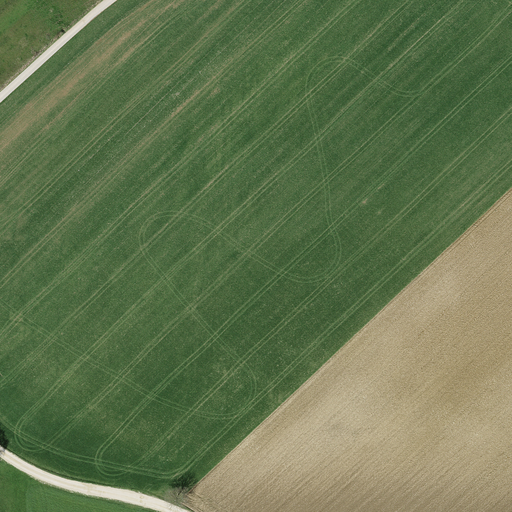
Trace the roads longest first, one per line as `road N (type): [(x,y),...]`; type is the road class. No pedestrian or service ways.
road 1 (track): [(177,511),(48,477),(0,450)]
road 2 (track): [(0,95),(110,0)]
